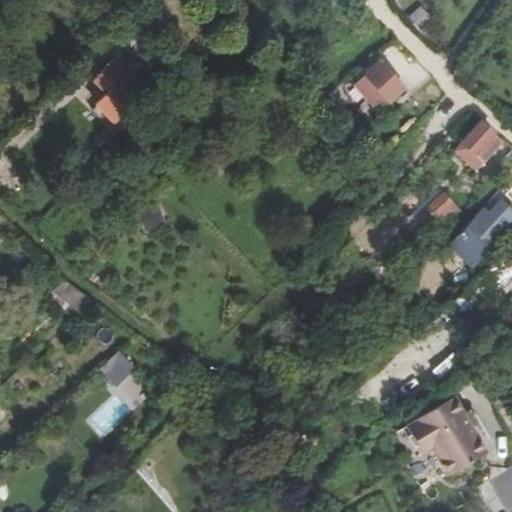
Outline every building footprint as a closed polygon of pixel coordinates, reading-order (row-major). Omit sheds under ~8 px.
[(357,41),(364,50),(372,43),(365,34),(357,41)] [(363,73),(385,98),(400,86),(378,61),(363,73)] [(126,107),(109,89),(94,103),(111,121),(126,107)] [(166,95),(139,122),(150,134),(145,139),(157,151),(174,135),(164,124),(179,109),(166,95)] [(480,158),(484,163),(503,143),(481,123),(462,143),(464,145),(458,151),(473,165),(480,158)] [(424,211),(426,214),(425,216),(430,221),(450,202),(441,194),(424,211)] [(485,252),(494,243),(472,221),(463,231),(485,252)] [(115,350),(96,372),(117,391),(136,369),(115,350)] [(409,429),(413,437),(422,453),(424,457),(435,451),(450,477),(488,455),(474,430),(466,416),(456,398),(417,421),(418,424),(409,429)] [(471,413),(466,416),(474,430),(479,428),(471,413)] [(422,453),(413,437),(410,439),(419,455),(422,453)]
